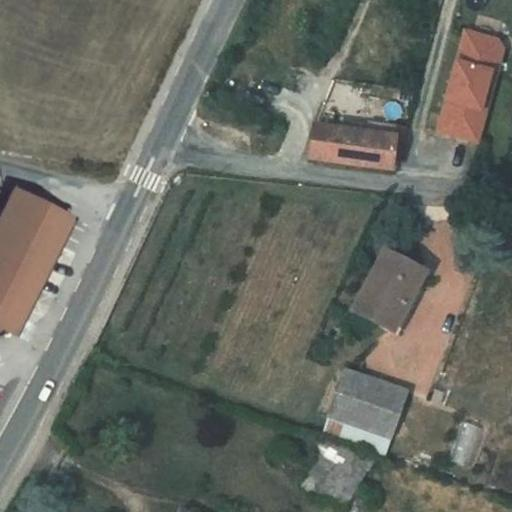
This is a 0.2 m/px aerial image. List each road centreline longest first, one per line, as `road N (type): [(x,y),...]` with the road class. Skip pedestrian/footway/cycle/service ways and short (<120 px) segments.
road 1 (residential): [(450,0),(394,186),(195,166),(157,147)]
road 2 (secondary): [(128,210),(0,462)]
road 3 (unclassified): [(0,166),(128,210)]
